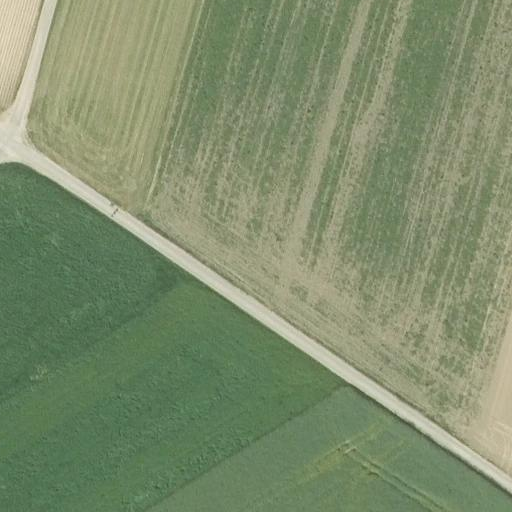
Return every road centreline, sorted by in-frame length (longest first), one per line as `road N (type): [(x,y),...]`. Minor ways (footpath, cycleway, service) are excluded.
road 1 (track): [(511,490),(3,142)]
road 2 (track): [(51,0),(19,115),(3,142)]
